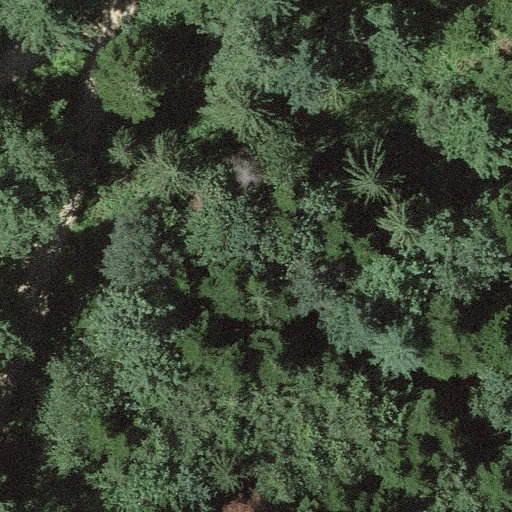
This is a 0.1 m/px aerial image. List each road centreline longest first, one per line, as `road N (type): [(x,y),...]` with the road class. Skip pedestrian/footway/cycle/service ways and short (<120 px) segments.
road 1 (track): [(0,374),(117,0)]
road 2 (track): [(0,90),(35,71),(91,0)]
